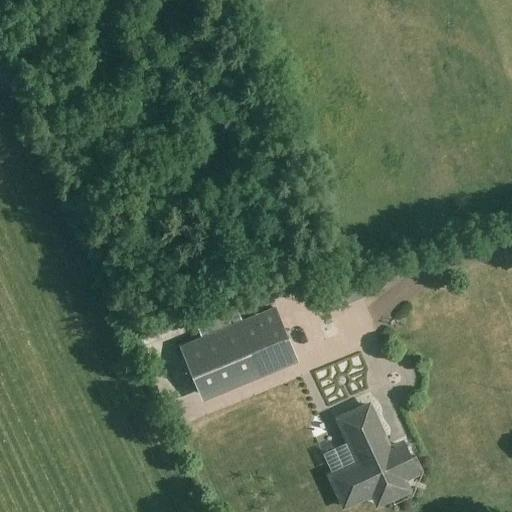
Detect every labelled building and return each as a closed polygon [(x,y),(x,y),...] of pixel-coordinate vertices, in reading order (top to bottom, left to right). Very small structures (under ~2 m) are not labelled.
[(327,310),(361,296),(352,275),(319,290),(327,310)] [(201,336),(242,320),(234,301),(205,313),(202,305),(190,310),(201,336)] [(198,393),(292,354),(273,308),(179,347),(198,393)] [(362,392),(326,406),(330,416),(366,401),(362,392)] [(408,465),(409,460),(403,446),(398,444),(388,449),(368,405),(338,419),(358,463),(329,476),(343,507),(372,494),(375,501),(380,503),(391,498),(393,493),(389,485),(402,479),(398,469),(408,465)] [(320,454),(325,473),(337,470),(333,451),(320,454)]
